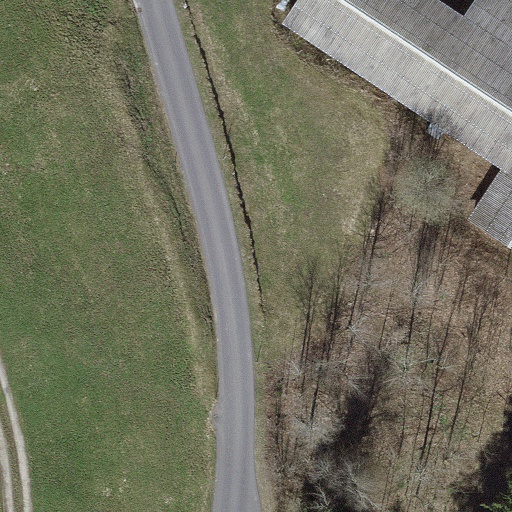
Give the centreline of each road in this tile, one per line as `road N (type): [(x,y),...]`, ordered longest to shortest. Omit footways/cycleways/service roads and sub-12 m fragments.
road 1 (residential): [(157,0),(226,274),(237,388),(233,511)]
road 2 (track): [(18,511),(13,420),(0,394)]
